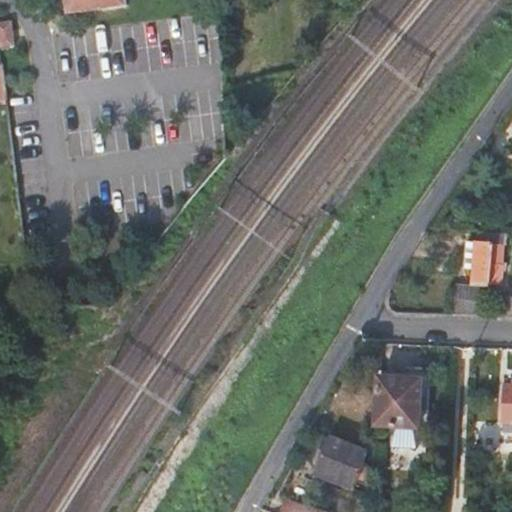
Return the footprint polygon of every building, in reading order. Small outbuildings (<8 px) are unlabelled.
[(125,0),(67,0),(69,13),(126,6),(125,0)] [(12,22),(0,23),(0,47),(15,46),(12,22)] [(475,256),(474,271),(473,282),(500,284),(501,268),(502,247),(493,246),(476,245),(475,256)] [(466,270),(474,271),(475,256),(467,256),(466,270)] [(421,380),(380,378),(377,425),(393,427),(393,430),(412,431),(413,428),(419,428),(421,380)] [(404,439),(402,479),(422,480),(424,436),(421,436),(420,440),(404,439)] [(361,467),(366,453),(331,439),(317,475),(352,489),(357,478),(363,481),(367,469),(361,467)] [(286,501),(282,511),(319,511),(320,511),(286,501)]
